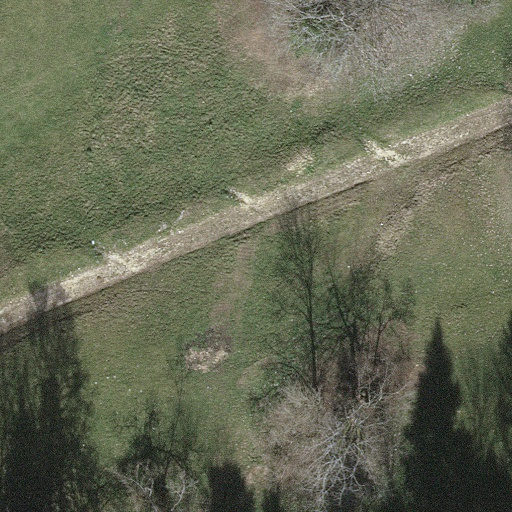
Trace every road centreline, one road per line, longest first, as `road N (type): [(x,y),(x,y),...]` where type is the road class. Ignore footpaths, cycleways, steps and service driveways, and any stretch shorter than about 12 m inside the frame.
road 1 (track): [(0,327),(511,112)]
road 2 (track): [(411,156),(216,511)]
